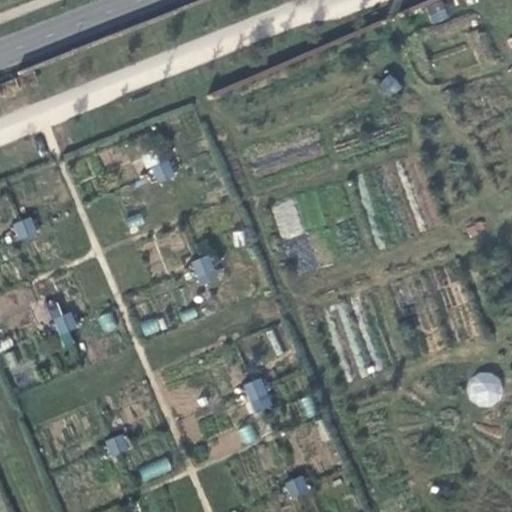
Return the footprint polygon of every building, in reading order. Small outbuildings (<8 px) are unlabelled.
[(441,2),(425,8),(432,25),(447,19),(441,2)] [(389,75),(376,87),(389,100),(401,88),(389,75)] [(174,174),(168,159),(153,165),(159,181),(174,174)] [(30,218),(15,224),(21,240),(37,233),(30,218)] [(208,254),(193,261),(199,276),(215,269),(208,254)] [(70,313),(55,319),(61,334),(77,328),(70,313)] [(162,316),(140,322),(143,335),(165,329),(162,316)] [(502,379),(474,371),(466,399),(494,407),(502,379)] [(260,377),(245,383),(251,399),(266,392),(260,377)] [(122,435),(107,441),(113,456),(128,450),(122,435)] [(142,481),(172,471),(168,457),(138,467),(142,481)] [(302,476),(286,483),(293,498),(308,492),(302,476)]
